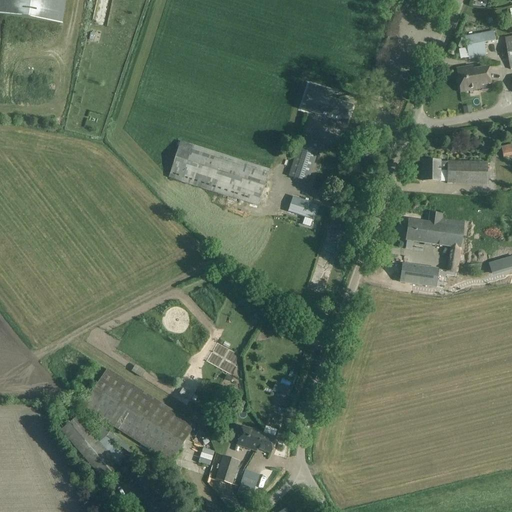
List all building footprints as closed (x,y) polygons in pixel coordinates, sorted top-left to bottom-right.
[(0,0),(0,14),(62,24),(65,0),(0,0)] [(465,38),(465,39),(468,55),(469,60),(487,56),(486,52),(484,43),(496,41),(494,32),(482,35),(465,38)] [(464,41),(457,38),(454,47),(461,49),(464,41)] [(473,70),(472,66),(456,69),(460,93),(476,90),(476,87),(491,84),(488,67),(473,70)] [(310,84),(302,109),(337,121),(347,124),(352,107),(332,100),(323,97),(325,90),(310,84)] [(308,183),(315,160),(320,143),(300,138),(289,177),(308,183)] [(269,170),(180,141),(168,178),(257,206),(269,170)] [(511,155),(511,144),(500,147),(503,158),(511,155)] [(447,182),(447,184),(487,185),(487,163),(447,162),(447,163),(440,162),(423,162),(423,181),(439,182),(447,182)] [(292,196),(287,211),(313,220),(318,205),(292,196)] [(429,223),(424,222),(421,243),(451,247),(448,271),(457,273),(464,223),(441,219),(442,215),(430,213),(429,223)] [(406,241),(421,243),(424,222),(408,220),(406,241)] [(438,270),(402,265),(400,282),(436,288),(438,270)] [(328,290),(329,270),(313,269),(312,289),(328,290)] [(194,425),(107,371),(83,408),(170,463),(194,425)] [(276,383),(273,391),(285,396),(285,395),(289,397),(292,389),(288,388),(289,387),(276,383)] [(182,389),(180,394),(189,398),(191,394),(182,389)] [(119,468),(78,418),(63,431),(103,481),(119,468)] [(276,438),(243,428),(237,445),(256,452),(257,449),(271,454),(276,438)] [(232,485),(239,461),(224,456),(216,480),(232,485)] [(163,490),(149,465),(132,475),(145,499),(152,496),(154,501),(155,501),(160,510),(156,511),(174,511),(171,504),(167,506),(162,497),(160,492),(163,490)] [(240,484),(237,494),(251,499),(254,489),(240,484)]
